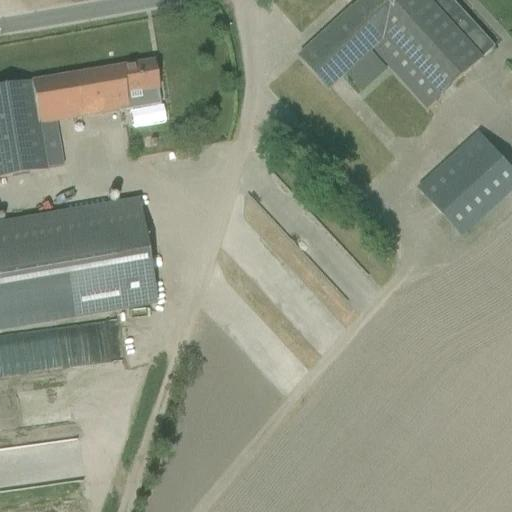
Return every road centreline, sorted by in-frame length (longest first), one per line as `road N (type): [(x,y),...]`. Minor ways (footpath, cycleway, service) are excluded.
road 1 (unclassified): [(152,445),(239,178),(253,80),(244,0)]
road 2 (unclassified): [(0,22),(123,0)]
